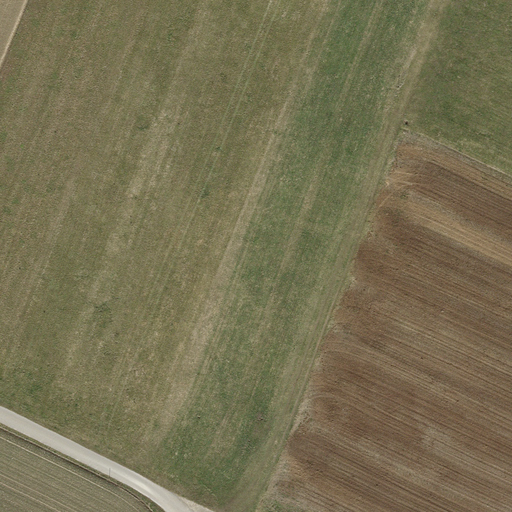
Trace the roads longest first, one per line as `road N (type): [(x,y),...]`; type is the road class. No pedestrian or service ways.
road 1 (track): [(448,0),(263,482),(240,511)]
road 2 (track): [(185,511),(0,413)]
